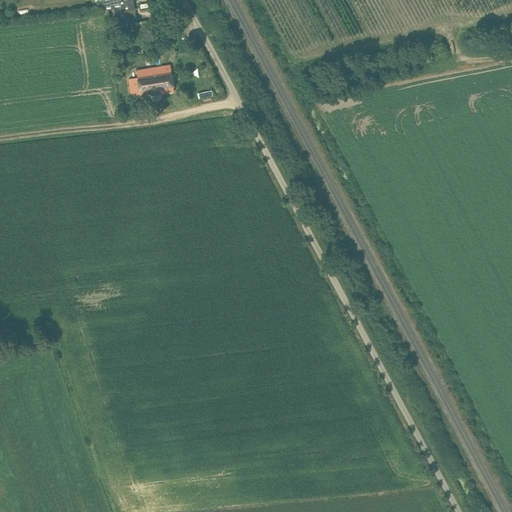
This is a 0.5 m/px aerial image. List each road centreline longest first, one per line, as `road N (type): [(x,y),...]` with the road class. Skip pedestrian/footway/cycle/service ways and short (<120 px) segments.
road 1 (unclassified): [(458,511),(180,0)]
road 2 (track): [(239,98),(144,123),(0,139)]
road 3 (unknown): [(299,58),(431,28),(445,31),(468,57),(511,49)]
